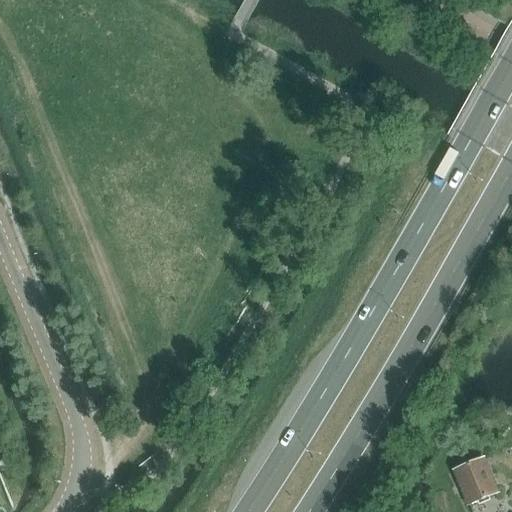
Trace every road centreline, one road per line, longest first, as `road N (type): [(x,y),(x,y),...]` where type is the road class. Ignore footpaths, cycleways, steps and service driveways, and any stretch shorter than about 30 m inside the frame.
road 1 (trunk): [(511,66),(249,511)]
road 2 (trunk): [(310,511),(511,168)]
road 3 (unclassified): [(64,511),(80,474),(78,418),(0,233)]
